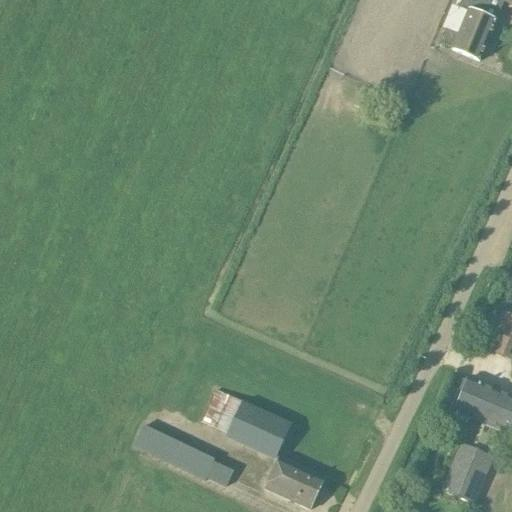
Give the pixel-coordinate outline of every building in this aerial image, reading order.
[(468,12),(452,51),(480,63),(496,23),(485,18),(489,8),(469,0),(462,0),(459,8),(459,9),(468,12)] [(360,90),(353,105),(367,112),(373,96),(360,90)] [(489,351),(504,357),(511,337),(511,317),(503,314),(489,351)] [(455,413),(457,414),(455,420),(468,425),(470,420),(485,426),(476,451),(462,445),(444,491),(473,503),(500,436),(498,435),(499,431),(509,435),(511,426),(511,399),(467,382),(455,413)] [(275,462),(292,426),(242,404),(215,391),(201,424),(227,436),(225,440),(275,462)] [(266,491),(309,511),(323,479),(280,459),(266,491)] [(212,465),(206,480),(225,489),(225,487),(230,477),(231,474),(225,471),(216,467),(212,465)]
